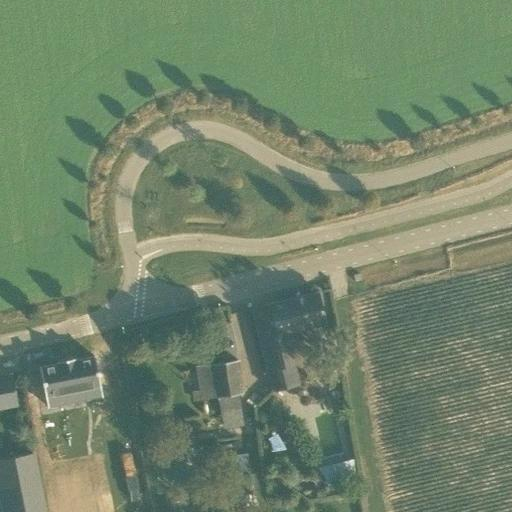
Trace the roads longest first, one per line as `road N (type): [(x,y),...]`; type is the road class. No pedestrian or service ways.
road 1 (unclassified): [(143,310),(124,185),(165,139),(217,133),(287,173),(334,185),(392,181),(511,142)]
road 2 (unclassified): [(143,310),(511,218)]
road 3 (unclassified): [(0,346),(143,310)]
